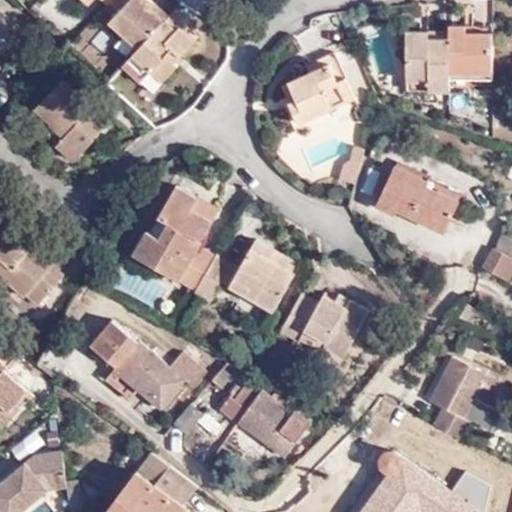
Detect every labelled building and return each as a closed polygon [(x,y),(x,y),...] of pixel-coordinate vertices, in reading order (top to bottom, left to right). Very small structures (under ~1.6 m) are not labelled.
[(81,0),(88,5),(93,0),(106,0),(109,2),(106,8),(116,17),(110,25),(138,51),(125,66),(145,85),(152,75),(163,85),(181,66),(176,61),(181,55),(185,58),(200,41),(184,28),(187,24),(173,11),(169,16),(165,21),(151,9),(155,4),(150,0),(81,0)] [(169,16),(155,4),(151,9),(165,21),(169,16)] [(483,26),(461,26),(461,33),(461,75),(504,74),(504,34),(484,33),(483,26)] [(439,86),(461,85),(461,79),(461,75),(461,33),(417,33),(417,78),(439,77),(439,86)] [(300,100),(293,103),(301,123),(358,97),(338,53),(329,56),(332,64),(291,83),(300,100)] [(417,87),(439,86),(439,77),(417,78),(417,87)] [(83,162),(123,117),(102,99),(96,105),(69,82),(40,117),(57,132),(53,139),(63,149),(67,146),(83,162)] [(284,86),(293,103),(300,100),(291,83),(284,86)] [(349,141),(341,178),(355,181),(363,144),(349,141)] [(433,182),(400,167),(381,206),(400,215),(402,211),(448,232),(464,201),(431,186),(433,182)] [(199,288),(220,254),(203,244),(218,219),(198,206),(204,195),(183,183),(165,212),(176,220),(166,235),(153,227),(138,251),(199,288)] [(198,206),(218,219),(225,207),(204,195),(198,206)] [(21,238),(25,234),(26,232),(14,221),(0,238),(0,279),(10,289),(15,284),(32,298),(44,282),(56,291),(75,267),(63,258),(61,261),(36,242),(32,247),(21,238)] [(497,251),(511,257),(511,231),(507,229),(497,251)] [(36,242),(25,234),(21,238),(32,247),(36,242)] [(261,240),(244,268),(235,285),(278,310),(299,273),(275,259),(279,250),(261,240)] [(508,279),(511,272),(511,257),(497,251),(492,248),(483,268),(508,279)] [(303,264),(279,250),(275,259),(299,273),(303,264)] [(199,288),(198,290),(216,300),(227,281),(237,264),(220,254),(199,288)] [(244,268),(237,264),(227,281),(235,285),(244,268)] [(323,302),(306,293),(284,330),(302,340),(303,339),(308,330),(330,342),(327,347),(328,347),(347,358),(373,313),(353,301),(350,308),(339,301),(329,295),(323,302)] [(343,295),(339,301),(350,308),(353,301),(343,295)] [(476,312),(462,305),(456,318),(470,324),(476,312)] [(206,354),(190,341),(170,363),(147,346),(142,351),(135,346),(140,340),(115,318),(95,344),(120,365),(116,370),(126,378),(128,376),(143,386),(141,389),(164,407),(188,378),(197,385),(210,369),(201,362),(206,354)] [(308,330),(303,339),(326,351),(328,347),(327,347),(330,342),(308,330)] [(450,376),(459,358),(453,355),(444,373),(450,376)] [(0,357),(0,416),(6,422),(20,406),(16,402),(27,389),(4,367),(7,364),(0,357)] [(433,423),(460,437),(469,420),(490,430),(501,412),(486,404),(500,378),(459,358),(450,376),(452,376),(448,384),(441,379),(430,400),(442,407),(433,423)] [(234,376),(226,369),(216,381),(223,387),(234,376)] [(444,373),(441,379),(448,384),(452,376),(450,376),(444,373)] [(239,421),(262,392),(253,386),(247,391),(239,386),(234,392),(240,397),(238,400),(235,397),(227,405),(231,409),(229,413),(235,420),(236,418),(239,421)] [(264,394),(262,392),(239,421),(253,431),(277,400),(266,392),(264,394)] [(311,426),(277,400),(253,431),(286,456),(311,426)] [(195,404),(171,430),(182,438),(204,413),(195,404)] [(225,426),(210,414),(199,426),(214,439),(225,426)] [(418,511),(440,480),(395,447),(386,448),(381,454),(376,461),(378,470),(387,475),(359,511),(418,511)] [(0,484),(0,488),(19,511),(47,489),(69,486),(64,451),(36,456),(0,484)] [(201,485),(155,451),(107,511),(181,511),(187,504),(201,485)] [(359,511),(387,475),(378,470),(349,511),(359,511)] [(85,473),(73,475),(78,509),(85,511),(87,511),(88,499),(85,473)] [(0,505),(4,511),(17,511),(19,511),(0,488),(0,505)]
